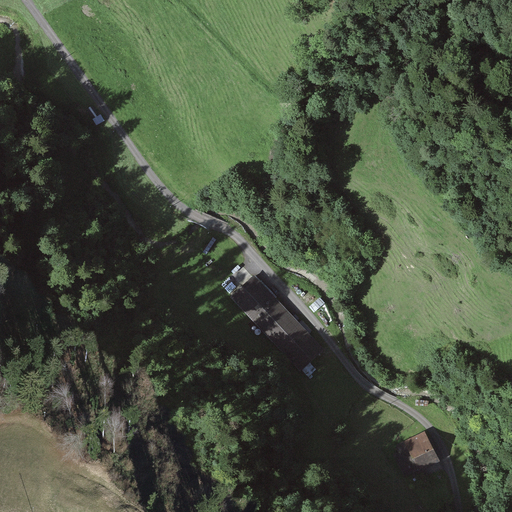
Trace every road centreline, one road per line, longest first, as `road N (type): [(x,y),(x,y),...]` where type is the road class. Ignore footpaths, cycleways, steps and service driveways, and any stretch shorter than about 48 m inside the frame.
road 1 (track): [(238,238),(357,378),(435,435),(460,511)]
road 2 (residential): [(26,0),(159,183),(189,213),(238,238)]
